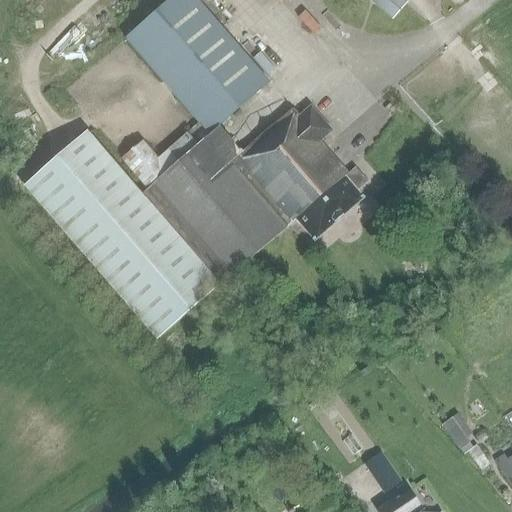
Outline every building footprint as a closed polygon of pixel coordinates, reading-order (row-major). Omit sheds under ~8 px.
[(170,0),(125,40),(198,124),(208,136),(269,84),(195,0),(170,0)] [(368,0),(392,21),(407,2),(403,0),(368,0)] [(295,220),(347,175),(319,142),(331,131),(310,107),(298,118),(292,110),(231,162),(208,136),(198,124),(157,159),(141,141),(120,159),(146,190),(140,195),(219,286),(292,223),(295,220)] [(219,286),(140,195),(85,132),(25,185),(158,338),(219,286)] [(347,175),(295,220),(313,241),(331,226),(346,213),(345,213),(362,199),(355,191),(366,182),(354,169),(348,174),(347,175)] [(423,274),(427,269),(427,261),(422,256),(417,256),(413,260),(413,268),(417,274),(423,274)] [(451,418),(441,425),(458,451),(469,443),(451,418)] [(489,466),(475,445),(466,452),(480,472),(489,466)] [(388,494),(404,481),(382,453),(366,466),(388,494)] [(511,488),(511,456),(507,461),(503,456),(494,462),(511,488)] [(376,511),(418,511),(422,510),(407,488),(375,510),(376,511)]
